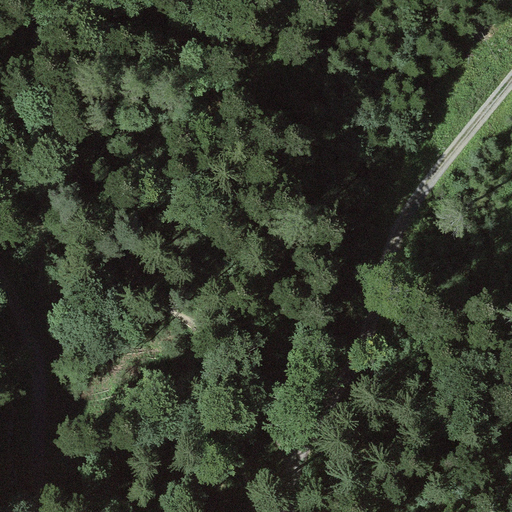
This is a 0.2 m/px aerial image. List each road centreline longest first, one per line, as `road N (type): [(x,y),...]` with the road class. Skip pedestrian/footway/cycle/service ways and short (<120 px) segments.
road 1 (track): [(281,511),(302,437),(360,354),(396,235),(446,153),(511,70)]
road 2 (track): [(40,511),(29,431),(42,354),(0,276)]
